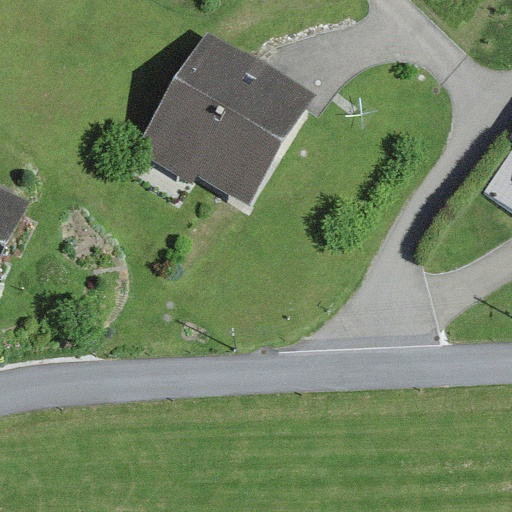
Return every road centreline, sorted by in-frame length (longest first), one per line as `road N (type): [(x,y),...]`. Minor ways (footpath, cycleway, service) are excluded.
road 1 (residential): [(511,89),(486,110),(313,371)]
road 2 (unclassified): [(0,388),(313,371)]
road 3 (unclassified): [(313,371),(511,361)]
